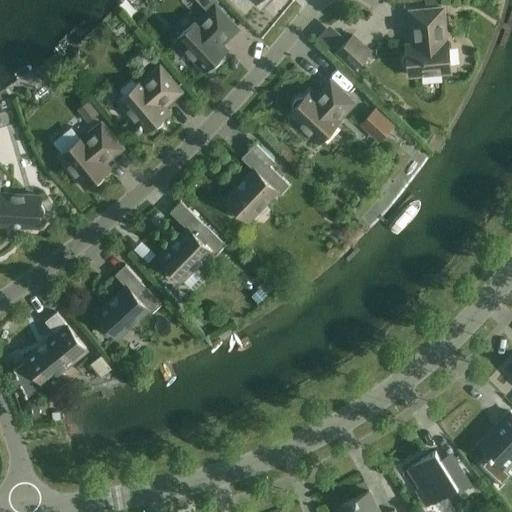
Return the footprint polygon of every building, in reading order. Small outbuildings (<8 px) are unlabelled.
[(221,55),(221,54),(226,49),(221,43),(237,28),(215,5),(199,20),(197,19),(175,39),(204,70),(209,65),(211,66),(212,66),(214,65),(215,65),(216,64),(218,64),(219,63),(220,61),(221,60),(221,59),(221,57),(221,55)] [(407,67),(408,68),(409,75),(450,71),(447,41),(445,41),(442,8),(410,11),(413,44),(406,45),(406,52),(405,53),(404,54),(403,55),(403,57),(402,58),(402,60),(402,61),(403,63),(403,64),(404,65),(405,67),(407,67)] [(352,35),(337,51),(354,68),(369,51),(352,35)] [(158,126),(160,125),(161,124),(161,123),(162,121),(163,120),(163,119),(163,117),(163,116),(168,112),(163,106),(180,91),(160,66),(142,81),(141,79),(118,99),(145,131),(150,127),(152,127),(154,127),(155,127),(157,126),(158,126)] [(309,91),(304,96),(302,96),(301,96),(299,96),(298,97),(296,98),(295,99),(294,100),(293,101),(293,103),(292,105),(292,106),(293,108),(288,113),(318,142),(339,120),(334,115),(340,109),(344,113),(353,102),(330,80),(314,96),(309,91)] [(77,107),(87,120),(97,112),(87,100),(77,107)] [(393,124),(374,107),(360,123),(379,140),(393,124)] [(98,182),(100,181),(101,180),(102,179),(102,178),(103,177),(103,175),(103,174),(103,172),(109,168),(104,162),(121,148),(101,123),(84,137),(82,135),(59,154),(85,187),(90,183),(92,183),(94,183),(95,183),(97,183),(98,182)] [(247,220),(276,190),(279,192),(287,182),(269,164),(273,160),(255,142),(241,157),(254,169),(225,199),(247,220)] [(0,223),(38,226),(40,195),(0,193),(0,223)] [(174,275),(176,274),(181,279),(209,250),(213,254),(224,243),(180,200),(170,211),(188,229),(159,258),(164,263),(164,265),(164,266),(164,268),(165,270),(166,271),(167,272),(168,273),(169,274),(171,275),(173,275),(174,275)] [(117,336),(148,308),(151,312),(160,302),(125,264),(114,274),(126,287),(96,314),(117,336)] [(266,278),(258,285),(260,287),(267,295),(275,288),(266,278)] [(25,361),(14,369),(26,397),(43,383),(76,357),(75,356),(85,348),(56,311),(45,320),(56,334),(24,360),(25,361)] [(101,354),(90,362),(100,376),(111,367),(101,354)] [(27,400),(24,405),(25,415),(30,419),(36,418),(39,413),(38,403),(34,399),(27,400)] [(511,413),(510,411),(478,444),(504,469),(511,461),(511,413)] [(435,450),(406,468),(427,501),(440,493),(442,496),(457,487),(459,492),(471,484),(453,456),(443,463),(435,450)] [(388,494),(398,491),(393,473),(382,476),(388,494)] [(379,511),(368,491),(339,506),(342,511),(395,511),(394,509),(389,511),(379,511)]
